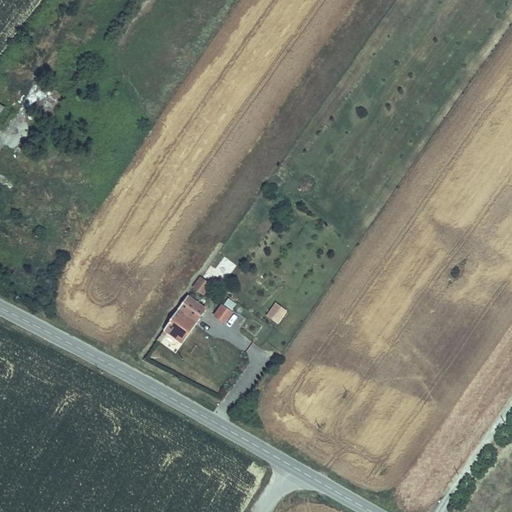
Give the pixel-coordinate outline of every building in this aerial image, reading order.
[(28,99),(36,86),(31,82),(22,96),(28,99)] [(229,276),(236,264),(224,257),(217,268),(229,276)] [(214,283),(205,276),(198,287),(206,293),(214,283)] [(192,296),(179,313),(194,324),(207,307),(192,296)] [(275,302),(265,316),(276,325),(287,311),(275,302)] [(229,321),(236,312),(226,305),(219,314),(229,321)] [(194,324),(179,313),(166,331),(181,342),(194,324)]
